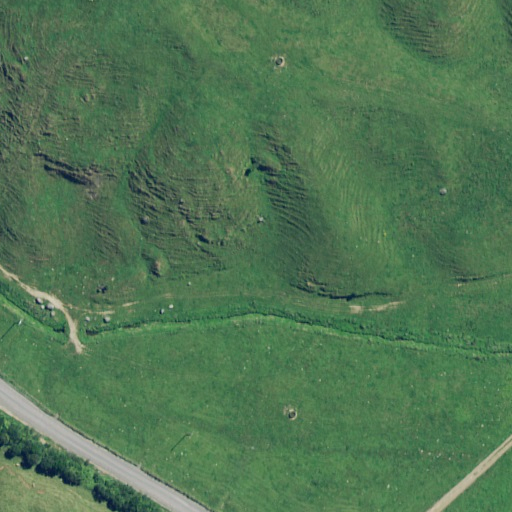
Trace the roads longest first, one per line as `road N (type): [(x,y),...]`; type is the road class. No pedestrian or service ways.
road 1 (unclassified): [(0,380),(192,511)]
road 2 (track): [(511,429),(418,511)]
